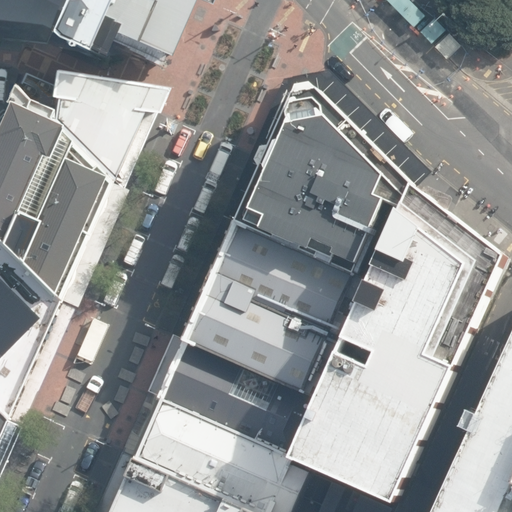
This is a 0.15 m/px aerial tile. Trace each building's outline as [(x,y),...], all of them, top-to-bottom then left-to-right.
[(117,0),(74,0),(66,20),(61,32),(58,40),(96,55),(102,34),(117,0)] [(199,0),(117,0),(102,34),(176,59),(199,0)] [(173,84),(58,67),(54,94),(61,95),(57,111),(117,171),(129,186),(173,84)] [(27,85),(15,76),(0,110),(0,243),(56,297),(73,312),(129,186),(117,171),(57,111),(54,108),(27,85)] [(301,89),(241,225),(376,285),(419,188),(318,86),(301,89)] [(297,460),(296,462),(400,508),(511,259),(511,257),(419,188),(376,285),(322,403),(297,460)] [(376,285),(241,225),(240,224),(186,342),(187,343),(322,403),(376,285)] [(56,297),(0,243),(0,411),(6,418),(56,297)] [(111,326),(96,319),(78,360),(93,366),(111,326)] [(322,403),(187,343),(162,399),(297,460),(322,403)] [(511,511),(511,364),(445,511),(511,511)] [(266,511),(273,511),(296,462),(297,460),(162,399),(138,455),(141,456),(266,511)] [(266,511),(141,456),(115,511),(266,511)]
